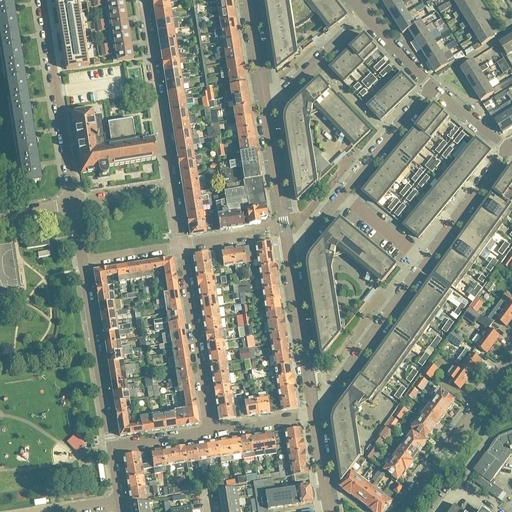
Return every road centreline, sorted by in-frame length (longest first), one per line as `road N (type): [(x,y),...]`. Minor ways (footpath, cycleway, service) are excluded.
road 1 (residential): [(72,203),(41,0)]
road 2 (residential): [(109,447),(80,259)]
road 3 (residential): [(171,187),(142,0)]
road 4 (residential): [(208,431),(181,244)]
road 5 (residential): [(400,511),(511,360)]
road 6 (residential): [(313,414),(423,263)]
road 7 (tertiary): [(313,414),(286,245)]
road 8 (tertiary): [(286,245),(264,102)]
road 9 (residential): [(423,263),(508,147)]
road 10 (residential): [(340,196),(430,86)]
road 11 (residential): [(264,102),(364,16)]
